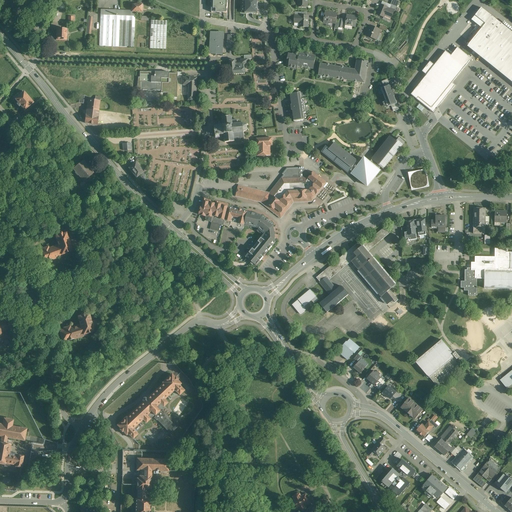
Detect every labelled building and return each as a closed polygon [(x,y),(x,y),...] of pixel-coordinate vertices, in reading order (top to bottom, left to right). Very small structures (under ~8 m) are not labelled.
[(211,0),(211,13),(227,13),(227,0),(211,0)] [(245,0),(246,0),(243,0),(243,10),(245,11),(245,13),(257,13),(257,0),(245,0)] [(389,8),(381,5),(377,15),(383,18),(384,16),(391,18),(394,11),(395,10),(389,8)] [(511,32),(481,8),(475,16),(485,24),(469,45),(474,49),(474,50),(479,53),(479,54),(486,59),(493,65),(500,70),(500,71),(501,71),(507,76),(508,76),(511,79),(511,32)] [(337,14),(325,12),(323,21),(335,24),(336,24),(336,20),(337,14)] [(135,17),(101,15),(99,46),(112,47),(113,20),(114,20),(113,47),(119,47),(120,21),(123,21),(122,47),(134,47),(135,17)] [(295,15),(294,15),(294,22),(300,22),(299,27),(308,27),(308,16),(302,16),(295,15)] [(357,17),(353,17),(353,16),(351,16),(347,15),(345,25),(346,24),(351,25),(351,26),(355,27),(357,17)] [(167,21),(151,20),(150,49),(166,49),(167,21)] [(35,24),(32,33),(38,35),(41,26),(35,24)] [(380,30),(370,26),(366,36),(376,40),(380,30)] [(67,30),(57,29),(57,40),(66,41),(66,34),(67,34),(67,33),(67,32),(67,30)] [(223,33),(211,32),(211,33),(211,40),(210,40),(210,53),(222,54),(223,33)] [(445,52),(442,56),(441,56),(442,56),(438,61),(434,65),(430,62),(429,62),(430,62),(426,67),(426,66),(426,67),(422,71),(422,72),(427,75),(425,77),(421,82),(421,81),(421,82),(418,86),(417,86),(417,87),(414,91),(413,91),(413,92),(411,94),(411,95),(417,99),(416,99),(417,100),(417,99),(418,97),(432,108),(431,108),(432,108),(435,104),(438,107),(440,105),(440,104),(443,100),(444,100),(447,95),(448,95),(451,91),(452,90),(451,90),(455,86),(455,85),(452,83),(453,81),(454,81),(457,77),(458,76),(457,76),(461,72),(465,67),(460,63),(455,59),(456,59),(455,59),(451,56),(451,55),(450,55),(446,52),(446,51),(445,51),(445,52)] [(295,55),(292,54),(292,55),(288,54),(287,63),(289,64),(288,67),(297,69),(297,66),(299,56),(295,56),(295,55)] [(309,55),(306,54),(306,55),(299,54),(299,56),(297,66),(300,66),(301,67),(303,68),(304,67),(307,67),(307,68),(309,69),(310,68),(313,68),(315,57),(309,55)] [(235,60),(230,61),(231,75),(245,74),(244,67),(241,67),(241,65),(241,64),(235,64),(235,60)] [(361,62),(358,61),(356,70),(343,68),(344,67),(342,67),(341,66),(341,68),(329,66),(329,64),(328,64),(327,64),(326,65),(320,64),(318,75),(322,75),(323,77),(329,78),(329,77),(337,78),(337,79),(343,80),(344,79),(347,80),(354,81),(354,82),(355,82),(355,81),(364,83),(368,62),(365,61),(361,61),(361,62)] [(155,74),(140,74),(140,82),(141,82),(141,90),(161,91),(162,82),(161,82),(161,78),(169,79),(169,72),(155,72),(155,74)] [(197,78),(184,78),(183,85),(188,85),(188,100),(196,100),(197,78)] [(390,85),(381,88),(388,107),(397,104),(390,85)] [(34,103),(25,92),(24,93),(23,93),(21,95),(21,96),(17,99),(26,109),(32,104),(33,104),(34,103)] [(305,113),(303,99),(302,99),(301,92),(299,92),(291,93),(290,94),(290,97),(293,118),(294,122),(296,122),(303,120),(303,121),(305,120),(304,113),(305,113)] [(100,101),(88,100),(85,123),(97,125),(100,101)] [(232,116),(223,117),(223,121),(219,122),(219,125),(215,126),(216,136),(220,135),(221,139),(225,138),(226,142),(235,141),(245,140),(244,132),(247,130),(249,131),(249,130),(247,129),(247,126),(249,124),(248,124),(247,125),(243,124),(238,124),(237,120),(233,120),(232,116)] [(48,133),(45,129),(41,133),(43,136),(42,137),(45,140),(49,137),(46,134),(48,133)] [(360,164),(356,161),(334,143),(330,148),(329,149),(326,147),(322,152),(348,173),(350,170),(353,173),(352,174),(363,183),(367,186),(371,182),(375,177),(380,171),(378,170),(381,167),(383,169),(404,143),(399,139),(397,142),(395,141),(390,137),(375,156),(370,163),(364,158),(360,164)] [(272,138),(257,139),(257,146),(270,145),(272,145),(272,138)] [(131,143),(123,144),(123,150),(128,152),(128,151),(132,150),(131,143)] [(257,146),(257,156),(271,155),(270,145),(257,146)] [(365,150),(356,161),(360,164),(364,158),(370,163),(375,156),(372,153),(370,153),(365,150)] [(94,173),(83,160),(72,169),(83,182),(94,173)] [(143,172),(136,163),(129,168),(131,171),(131,172),(133,175),(134,175),(136,178),(143,172)] [(304,169),(304,168),(299,168),(287,168),(282,174),(284,175),(281,178),(286,178),(286,177),(287,177),(291,177),(292,177),(299,177),(299,178),(299,182),(300,182),(299,182),(299,183),(304,183),(305,183),(312,174),(311,173),(308,173),(308,171),(306,169),(304,169)] [(414,173),(413,174),(412,175),(411,177),(411,178),(411,180),(411,181),(411,182),(411,184),(411,185),(411,186),(412,187),(413,188),(414,188),(414,189),(415,189),(416,189),(417,189),(418,189),(420,188),(422,188),(424,187),(425,187),(426,186),(427,186),(427,185),(427,184),(427,183),(427,182),(427,181),(427,180),(427,178),(427,177),(426,176),(426,175),(426,174),(425,173),(425,172),(424,171),(422,171),(421,171),(420,171),(418,171),(417,172),(415,172),(414,173)] [(312,174),(305,183),(304,183),(304,186),(304,187),(304,190),(304,191),(305,194),(305,195),(308,197),(313,197),(314,196),(315,195),(317,196),(320,191),(319,190),(321,188),(322,189),(324,187),(323,186),(326,182),(327,183),(318,175),(316,177),(312,174)] [(261,191),(260,190),(252,188),(251,188),(248,187),(247,187),(243,186),(242,186),(239,185),(238,185),(235,197),(236,197),(240,197),(240,198),(241,198),(244,199),(245,199),(249,200),(250,200),(253,201),(254,201),(257,202),(258,202),(260,199),(263,201),(264,201),(267,204),(268,204),(270,206),(270,207),(271,207),(274,210),(274,209),(275,208),(276,209),(280,212),(280,213),(281,213),(282,212),(284,209),(285,208),(287,205),(288,205),(288,204),(291,201),(291,200),(292,200),(290,199),(291,198),(297,197),(300,194),(299,191),(300,191),(300,190),(299,190),(299,187),(300,187),(300,186),(299,186),(299,183),(299,182),(300,182),(299,182),(299,178),(299,177),(292,177),(291,177),(287,177),(286,177),(286,178),(281,178),(278,182),(278,181),(278,182),(275,186),(275,185),(274,186),(275,186),(272,189),(271,190),(269,193),(265,192),(265,191),(265,192),(261,191)] [(300,194),(297,197),(308,197),(305,195),(305,194),(304,191),(304,190),(304,187),(304,186),(304,183),(299,183),(299,186),(300,186),(300,187),(299,187),(299,190),(300,190),(300,191),(299,191),(300,194)] [(228,207),(203,201),(200,214),(212,217),(211,222),(224,226),(224,225),(228,207)] [(486,206),(474,206),(474,233),(486,233),(486,206)] [(247,212),(228,207),(224,225),(229,227),(231,226),(232,226),(233,229),(236,227),(243,229),(244,224),(247,212)] [(507,209),(495,209),(495,223),(508,223),(507,209)] [(262,215),(247,212),(244,224),(259,227),(259,228),(265,233),(261,238),(257,243),(253,247),(253,248),(249,253),(245,257),(256,266),(260,261),(264,256),(268,251),(272,246),(272,247),(276,242),(274,240),(275,239),(275,235),(276,233),(274,231),(274,227),(273,226),(274,225),(262,215)] [(445,216),(436,216),(436,221),(436,226),(437,226),(439,226),(439,232),(445,232),(445,228),(445,226),(445,216)] [(413,220),(410,220),(410,221),(406,222),(407,231),(407,233),(413,232),(413,231),(416,230),(415,228),(416,228),(415,225),(414,221),(413,220)] [(395,285),(372,258),(367,252),(390,233),(385,227),(362,246),(359,242),(327,269),(328,270),(331,273),(348,258),(352,262),(388,305),(391,302),(392,303),(393,303),(394,303),(395,302),(398,300),(390,290),(395,285)] [(69,240),(66,232),(62,234),(62,232),(59,233),(60,235),(54,237),(57,245),(49,248),(48,247),(42,249),(42,250),(39,252),(42,262),(46,260),(47,261),(53,259),(53,258),(61,255),(62,256),(67,254),(67,253),(73,251),(72,248),(81,245),(78,238),(73,240),(73,238),(69,240)] [(507,249),(495,249),(495,257),(475,257),(475,263),(471,263),(471,270),(471,271),(475,271),(475,279),(477,279),(484,279),(484,285),(485,285),(484,288),(485,288),(497,289),(511,289),(511,252),(507,253),(507,252),(508,252),(508,250),(507,250),(507,249)] [(334,292),(337,289),(330,280),(352,262),(348,258),(331,273),(328,270),(323,273),(326,277),(324,279),(334,292)] [(471,270),(465,270),(465,282),(461,282),(461,288),(464,288),(464,291),(468,291),(468,296),(477,296),(477,288),(477,287),(477,279),(475,279),(475,271),(471,271),(471,270)] [(320,282),(321,281),(323,279),(324,279),(326,277),(323,273),(323,272),(322,272),(316,278),(320,282)] [(330,295),(334,292),(323,279),(321,281),(319,282),(330,295)] [(320,304),(322,307),(327,312),(348,295),(341,286),(337,289),(334,292),(330,295),(321,303),(320,304)] [(314,303),(318,300),(316,297),(316,296),(310,290),(298,300),(297,301),(293,304),(292,305),(301,314),(305,310),(303,307),(304,306),(311,300),(314,303)] [(92,321),(89,313),(84,315),(84,313),(81,313),(82,315),(77,317),(80,325),(70,328),(70,327),(63,329),(64,330),(60,331),(63,341),(67,340),(68,342),(74,340),(74,338),(82,336),(83,337),(88,335),(87,334),(95,331),(94,330),(103,327),(100,319),(95,321),(95,320),(92,321)] [(0,323),(0,334),(2,334),(1,333),(10,329),(6,321),(0,323)] [(347,360),(353,354),(353,353),(354,354),(359,347),(350,339),(347,342),(346,341),(337,352),(347,360)] [(442,340),(416,362),(428,376),(437,386),(460,367),(455,361),(460,357),(456,352),(453,354),(442,340)] [(368,364),(364,361),(361,359),(354,367),(358,371),(358,370),(361,373),(368,364)] [(511,370),(500,380),(507,388),(511,383),(511,370)] [(367,379),(372,383),(375,385),(377,387),(380,384),(383,380),(378,376),(379,375),(376,372),(375,373),(373,372),(372,373),(367,379)] [(177,427),(161,411),(160,412),(159,411),(159,410),(163,407),(167,403),(164,399),(174,390),(179,395),(184,391),(179,386),(181,384),(177,380),(178,379),(175,377),(175,378),(171,374),(162,383),(163,384),(146,399),(145,398),(144,398),(144,399),(143,399),(143,400),(143,401),(144,402),(127,417),(126,417),(117,425),(120,429),(122,432),(123,431),(126,435),(128,434),(133,439),(137,434),(133,429),(143,420),(146,423),(150,419),(154,415),(155,416),(154,417),(170,434),(177,427)] [(386,395),(390,398),(390,399),(393,395),(395,397),(398,393),(396,392),(396,393),(388,386),(389,386),(388,386),(382,394),(382,393),(385,396),(386,395)] [(423,410),(410,400),(409,398),(401,407),(408,413),(408,414),(408,413),(408,414),(415,419),(423,410)] [(4,425),(0,424),(0,436),(2,437),(0,444),(0,443),(0,463),(5,465),(5,466),(15,468),(16,467),(21,468),(23,457),(16,456),(16,457),(8,455),(10,445),(5,445),(7,438),(24,441),(26,430),(12,427),(13,421),(5,419),(4,425)] [(433,427),(435,428),(436,429),(438,426),(431,420),(429,422),(433,426),(433,427)] [(426,426),(425,427),(422,424),(416,431),(424,437),(433,426),(429,422),(426,426)] [(458,433),(452,429),(450,427),(441,438),(443,440),(442,441),(448,445),(458,434),(458,433)] [(471,439),(474,435),(477,432),(472,428),(467,435),(471,439)] [(430,442),(433,438),(429,434),(425,438),(430,442)] [(382,437),(377,443),(385,450),(388,446),(384,442),(386,440),(382,437)] [(451,448),(442,440),(441,439),(435,447),(445,456),(451,448)] [(382,454),(385,450),(377,443),(370,453),(373,455),(377,450),(382,454)] [(456,448),(453,452),(451,453),(457,458),(461,453),(456,448)] [(464,450),(457,458),(456,458),(453,463),(462,471),(466,468),(464,466),(472,457),(464,450)] [(168,460),(137,459),(136,470),(138,470),(138,479),(136,479),(136,489),(137,489),(137,499),(135,499),(135,511),(148,511),(149,511),(151,511),(151,506),(149,506),(149,499),(145,499),(145,490),(150,490),(150,477),(150,470),(168,471),(168,460)] [(416,471),(403,460),(397,466),(401,469),(410,477),(416,471)] [(486,479),(487,477),(488,476),(492,479),(500,469),(494,463),(493,464),(489,461),(473,480),(483,488),(486,484),(481,479),(483,477),(486,479)] [(393,469),(382,482),(388,487),(399,475),(393,469)] [(511,480),(503,473),(495,484),(506,493),(511,486),(511,480)] [(423,486),(438,499),(447,488),(432,475),(423,486)] [(410,483),(403,478),(393,491),(399,496),(410,483)] [(449,488),(445,493),(454,500),(458,495),(449,488)] [(305,492),(300,494),(299,492),(297,492),(295,492),(293,494),(292,495),(293,497),(287,500),(292,510),(297,508),(299,510),(306,507),(304,505),(310,503),(305,492)] [(445,510),(450,505),(441,497),(437,503),(445,510)]
